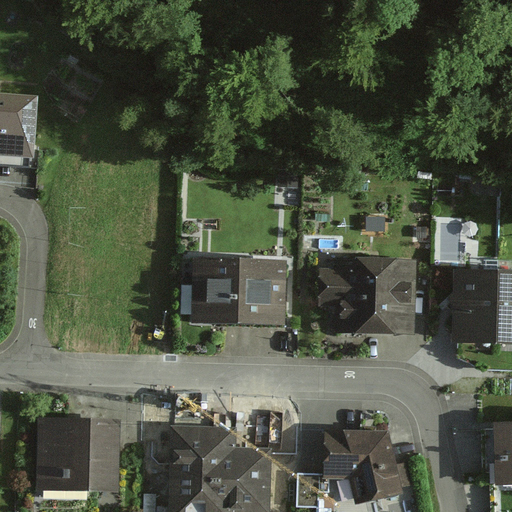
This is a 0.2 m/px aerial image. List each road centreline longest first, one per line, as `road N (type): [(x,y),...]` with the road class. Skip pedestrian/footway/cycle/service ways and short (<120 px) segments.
road 1 (residential): [(32,373),(385,385),(427,412),(451,511)]
road 2 (residential): [(32,373),(36,239),(26,209),(0,197)]
